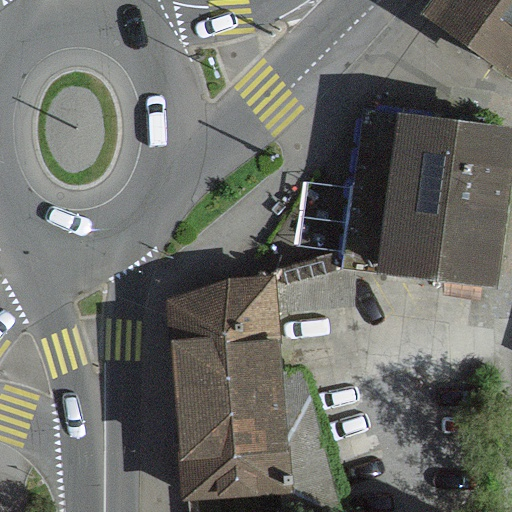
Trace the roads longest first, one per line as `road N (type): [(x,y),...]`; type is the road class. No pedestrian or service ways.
road 1 (primary): [(78,252),(94,341),(103,477)]
road 2 (primary): [(78,252),(128,229),(156,191),(172,139),(169,82)]
road 3 (tertiary): [(313,0),(233,56),(169,82)]
road 4 (residential): [(0,411),(38,424),(103,477)]
road 5 (primary): [(169,82),(139,34),(80,13)]
